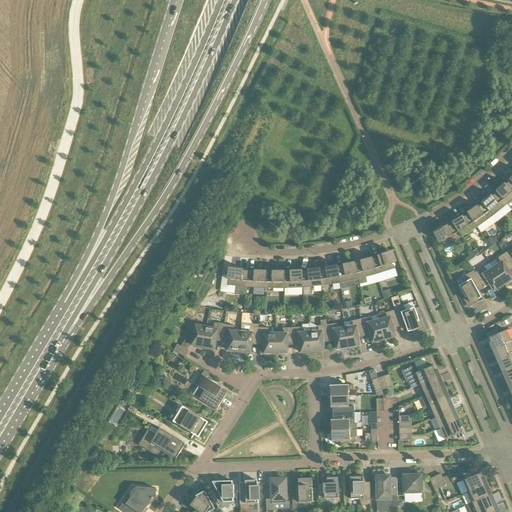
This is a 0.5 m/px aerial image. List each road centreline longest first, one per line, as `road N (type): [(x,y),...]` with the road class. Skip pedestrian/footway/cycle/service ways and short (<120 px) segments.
road 1 (primary): [(54,339),(156,210),(264,0)]
road 2 (primary): [(177,0),(73,306)]
road 3 (unclassified): [(0,299),(48,200),(78,101),(78,0)]
road 4 (primary): [(126,213),(178,127),(234,0)]
road 5 (primary): [(221,0),(126,213)]
road 6 (residential): [(314,460),(498,454)]
road 7 (residential): [(238,240),(257,252),(296,252),(399,230)]
road 8 (residential): [(311,373),(446,340)]
road 9 (residential): [(446,340),(498,454)]
road 10 (residential): [(511,447),(462,333)]
road 11 (residential): [(413,224),(511,152)]
road 12 (residential): [(193,468),(314,460)]
